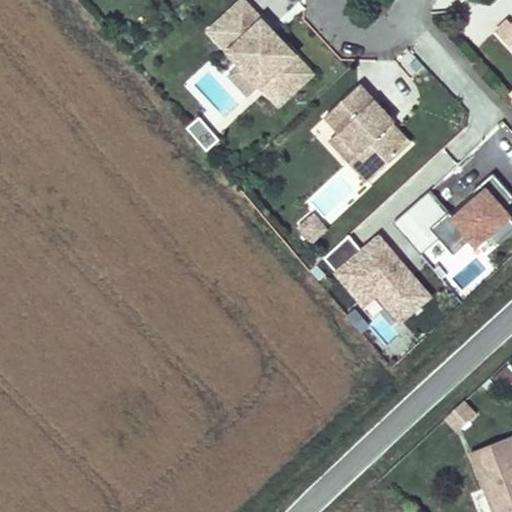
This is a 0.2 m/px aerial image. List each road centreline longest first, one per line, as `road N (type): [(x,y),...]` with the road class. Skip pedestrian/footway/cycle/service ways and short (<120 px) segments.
road 1 (residential): [(304,511),(511,319)]
road 2 (unknown): [(317,0),(322,28),(355,44),(382,36),(396,9)]
